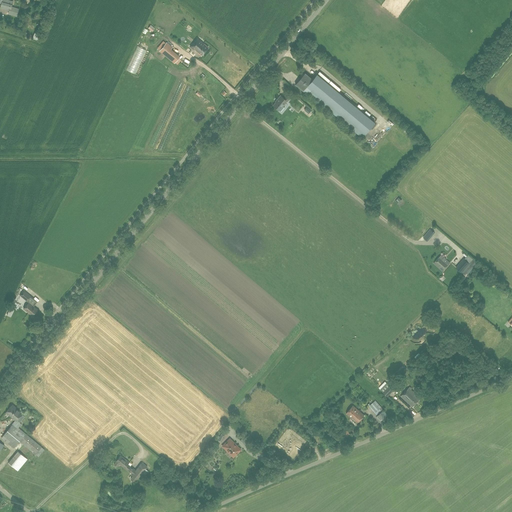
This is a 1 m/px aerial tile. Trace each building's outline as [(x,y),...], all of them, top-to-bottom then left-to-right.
[(19,8),(17,8),(12,6),(13,1),(11,0),(2,0),(0,9),(9,11),(8,14),(17,17),(19,8)] [(185,35),(186,36),(188,34),(181,27),(175,33),(181,39),(185,35)] [(193,43),(190,46),(201,56),(208,47),(197,38),(194,41),(196,42),(194,44),(193,43)] [(174,63),(179,57),(170,50),(172,48),(166,43),(160,51),(174,63)] [(364,134),(374,122),(317,74),(313,79),(305,73),(295,84),(307,94),(311,90),(364,134)] [(273,105),(279,111),(279,110),(281,112),(284,108),(282,106),(287,101),(287,102),(289,99),(285,96),(283,98),(280,96),(276,100),(277,101),(273,105)] [(433,263),(442,271),(450,263),(441,255),(433,263)] [(464,258),(456,267),(462,273),(470,264),(464,258)] [(29,287),(26,290),(41,303),(43,300),(29,287)] [(26,301),(27,301),(31,296),(24,290),(20,296),(23,298),(26,301)] [(23,309),(33,316),(38,310),(29,302),(23,309)] [(54,302),(51,305),(58,311),(61,308),(54,302)] [(387,396),(392,393),(394,390),(389,385),(383,391),(387,396)] [(401,396),(412,407),(421,398),(409,387),(401,396)] [(369,406),(377,415),(376,416),(380,421),(388,415),(384,410),(380,413),(380,412),(383,409),(375,400),(369,406)] [(13,423),(18,428),(21,424),(17,420),(23,413),(12,404),(5,412),(15,421),(13,423)] [(346,413),(357,423),(364,415),(353,405),(346,413)] [(18,428),(13,423),(1,437),(14,448),(20,441),(36,454),(42,447),(18,428)] [(287,438),(289,440),(294,434),(289,429),(279,440),(283,443),(287,438)] [(346,437),(344,433),(338,435),(342,443),(348,440),(346,437)] [(240,449),(236,446),(234,444),(230,439),(226,444),(227,445),(224,447),(233,456),(237,452),(237,453),(240,451),(239,450),(240,449)] [(293,445),(300,450),(303,445),(297,441),(293,445)] [(17,470),(27,459),(18,451),(8,462),(17,470)] [(116,461),(114,464),(114,466),(116,467),(117,467),(120,464),(128,470),(132,474),(132,475),(133,475),(130,479),(134,482),(137,479),(142,474),(146,469),(148,467),(142,462),(139,465),(136,470),(131,466),(128,464),(129,462),(121,455),(116,461)]
